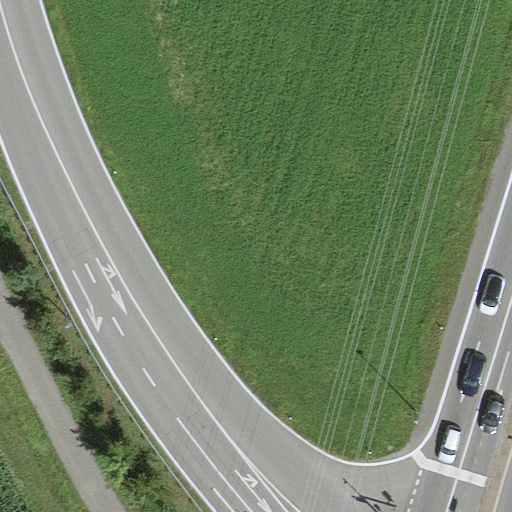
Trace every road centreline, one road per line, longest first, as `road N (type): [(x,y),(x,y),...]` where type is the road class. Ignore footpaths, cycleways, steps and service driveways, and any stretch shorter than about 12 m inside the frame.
road 1 (secondary): [(249,472),(128,315),(11,63),(0,12)]
road 2 (primary): [(456,483),(330,495),(249,472)]
road 3 (primary): [(511,304),(456,483)]
